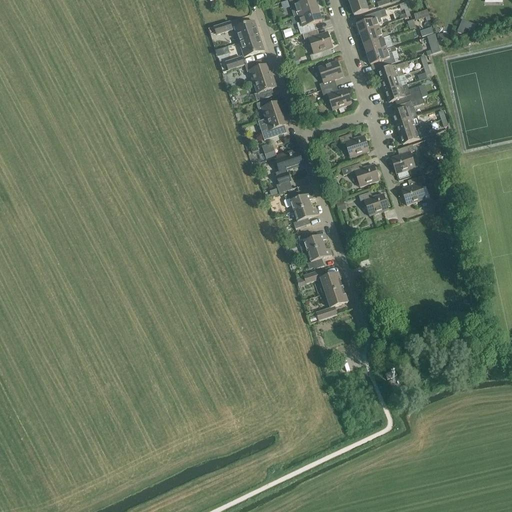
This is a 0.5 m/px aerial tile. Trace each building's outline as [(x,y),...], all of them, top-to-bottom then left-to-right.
[(297,11),(299,17),(318,10),(314,0),(311,0),(304,3),(303,0),(290,0),(289,0),(293,12),(297,11)] [(365,3),(351,8),(354,16),(368,11),(374,9),(373,6),(367,8),(365,3)] [(297,24),(301,36),(303,35),(314,31),(312,25),(322,22),(318,10),(299,17),(301,23),(297,24)] [(357,26),(360,36),(379,30),(377,24),(381,23),(379,19),(387,17),(385,10),(365,17),(367,22),(357,26)] [(414,16),(416,21),(429,17),(427,11),(414,16)] [(462,21),(457,32),(463,35),(466,30),(468,23),(462,21)] [(214,28),(217,36),(233,31),(230,22),(214,28)] [(235,29),(239,44),(259,37),(255,22),(235,29)] [(291,29),(283,31),(285,38),(293,35),(291,29)] [(360,36),(364,46),(388,38),(386,33),(381,35),(379,30),(360,36)] [(314,31),(303,35),(305,41),(309,40),(314,55),(333,49),(328,33),(316,37),(314,31)] [(432,51),(430,51),(426,52),(428,57),(431,55),(441,52),(435,35),(427,38),(432,51)] [(259,37),(239,44),(244,58),(264,52),(259,37)] [(364,46),(367,56),(386,50),(384,45),(390,43),(388,38),(364,46)] [(222,50),(215,52),(217,58),(224,56),(222,50)] [(386,50),(367,56),(371,66),(379,63),(381,63),(382,68),(395,64),(391,54),(387,55),(386,50)] [(226,63),(229,71),(244,66),(242,58),(226,63)] [(250,72),(253,83),(273,77),(269,65),(262,68),(260,61),(262,61),(262,60),(245,66),(247,73),(250,72)] [(319,85),(321,91),(333,87),(332,82),(343,78),(337,62),(318,69),(324,84),(319,85)] [(379,72),(382,83),(404,76),(402,70),(410,68),(408,63),(379,72)] [(424,69),(426,77),(427,79),(438,75),(434,64),(428,67),(428,68),(424,69)] [(382,83),(386,93),(407,86),(404,76),(382,83)] [(273,77),(253,83),(257,94),(255,95),(257,102),(274,96),(272,97),(270,91),(277,88),(273,77)] [(333,87),(321,91),(324,98),(328,96),(333,111),(352,105),(346,89),(335,93),(333,88),(336,87),(336,86),(333,87)] [(408,97),(410,102),(422,98),(419,88),(409,91),(407,86),(386,93),(389,104),(408,97)] [(393,114),(396,125),(417,118),(414,108),(424,104),(425,106),(428,105),(427,102),(424,103),(422,98),(410,102),(395,108),(397,113),(393,114)] [(262,109),(266,120),(285,114),(281,102),(274,105),(273,100),(275,99),(257,105),(259,110),(262,109)] [(285,114),(266,120),(259,123),(264,139),(286,132),(284,132),(282,127),(289,125),(285,114)] [(417,118),(396,125),(400,135),(420,128),(417,118)] [(420,128),(400,135),(403,145),(424,138),(422,131),(427,129),(426,126),(420,128)] [(339,139),(341,145),(345,144),(350,159),(369,153),(364,137),(353,141),(351,135),(339,139)] [(391,159),(396,175),(414,169),(409,154),(414,153),(411,146),(400,150),(402,156),(391,159)] [(279,189),(270,192),(272,197),(283,193),(292,190),(290,182),(287,171),(302,166),(298,154),(277,161),(281,172),(277,174),(281,185),(278,186),(279,189)] [(343,176),(351,174),(355,173),(360,188),(379,182),(374,166),(363,170),(361,164),(341,170),(343,176)] [(413,187),(402,190),(407,206),(426,200),(421,186),(422,185),(422,184),(424,183),(422,177),(411,181),(413,187)] [(292,207),(293,212),(311,206),(309,201),(313,199),(311,195),(301,198),(299,192),(284,197),(285,201),(285,202),(287,208),(288,208),(292,207)] [(359,197),(361,203),(362,208),(366,206),(370,217),(389,211),(383,195),(372,199),(370,193),(359,197)] [(311,206),(293,212),(297,222),(293,224),(295,230),(300,228),(298,223),(318,216),(317,211),(313,212),(311,206)] [(288,237),(290,245),(296,243),(294,235),(288,237)] [(304,242),(307,253),(324,247),(322,241),(326,240),(325,235),(305,242),(303,236),(298,238),(300,244),(304,242)] [(314,269),(314,270),(324,267),(322,260),(332,256),(330,252),(326,253),(324,247),(307,253),(311,263),(307,264),(309,270),(314,269)] [(314,273),(304,276),(307,284),(321,280),(326,294),(343,288),(338,274),(325,278),(322,270),(314,273)] [(317,316),(310,319),(311,323),(319,321),(319,322),(337,316),(335,308),(348,303),(343,288),(326,294),(330,309),(316,313),(317,316)] [(395,371),(385,375),(388,381),(397,377),(395,371)]
